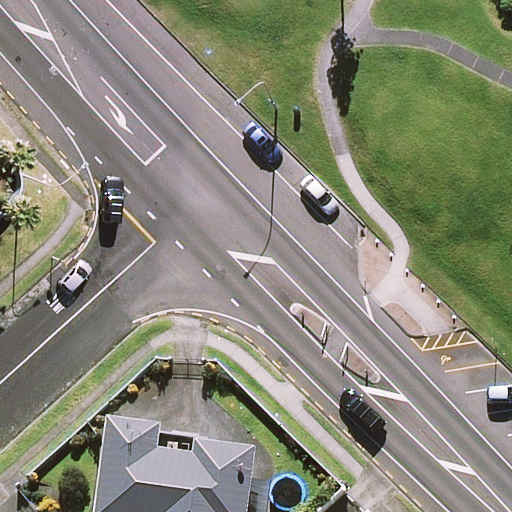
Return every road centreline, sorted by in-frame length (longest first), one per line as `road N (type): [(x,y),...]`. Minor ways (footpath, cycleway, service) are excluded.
road 1 (tertiary): [(198,203),(502,511)]
road 2 (tertiary): [(15,0),(198,203)]
road 3 (residential): [(0,387),(198,203)]
